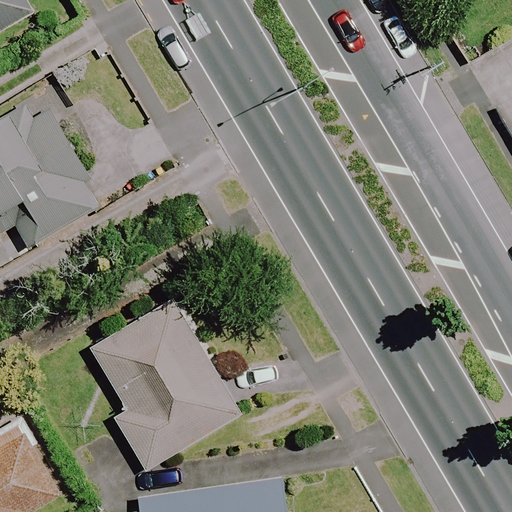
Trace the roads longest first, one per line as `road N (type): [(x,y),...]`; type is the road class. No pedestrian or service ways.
road 1 (trunk): [(507,511),(206,0)]
road 2 (trunk): [(325,0),(511,319)]
